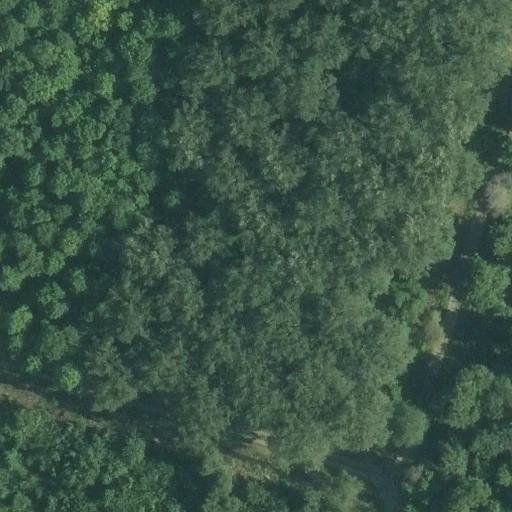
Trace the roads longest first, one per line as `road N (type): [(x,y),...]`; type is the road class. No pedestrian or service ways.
road 1 (track): [(403,511),(511,132)]
road 2 (track): [(320,511),(0,418)]
